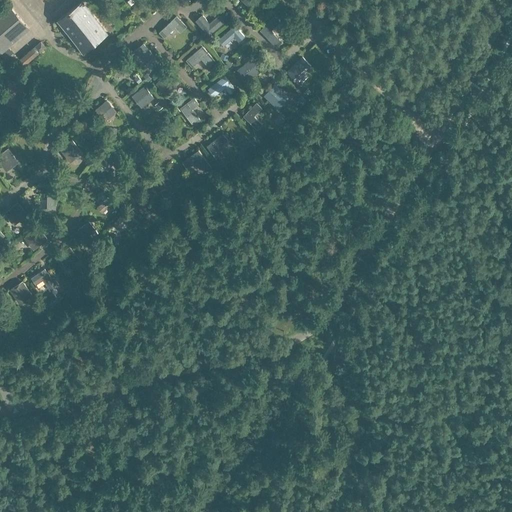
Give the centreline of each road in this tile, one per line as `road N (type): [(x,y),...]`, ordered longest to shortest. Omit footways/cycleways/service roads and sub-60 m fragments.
road 1 (unclassified): [(22,409),(264,349),(312,328),(397,203),(510,0)]
road 2 (track): [(434,137),(287,0)]
road 3 (track): [(357,499),(329,350)]
